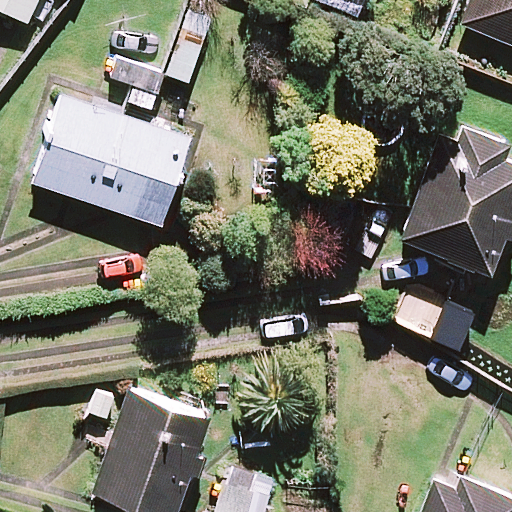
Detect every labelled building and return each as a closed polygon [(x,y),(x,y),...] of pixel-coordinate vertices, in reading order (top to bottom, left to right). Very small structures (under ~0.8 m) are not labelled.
[(30,0),(0,0),(0,6),(23,17),(30,0)] [(358,0),(323,0),(354,12),(358,0)] [(511,0),(466,0),(459,20),(511,41),(511,0)] [(183,131),(57,90),(29,176),(154,218),(183,131)] [(395,234),(483,265),(495,230),(508,235),(511,223),(511,212),(503,210),(511,183),(511,158),(492,151),(497,136),(437,115),(395,234)] [(169,511),(203,411),(122,384),(88,486),(165,511),(169,511)] [(503,511),(511,493),(511,492),(433,463),(413,511),(503,511)] [(254,511),(264,480),(220,468),(207,511),(254,511)]
